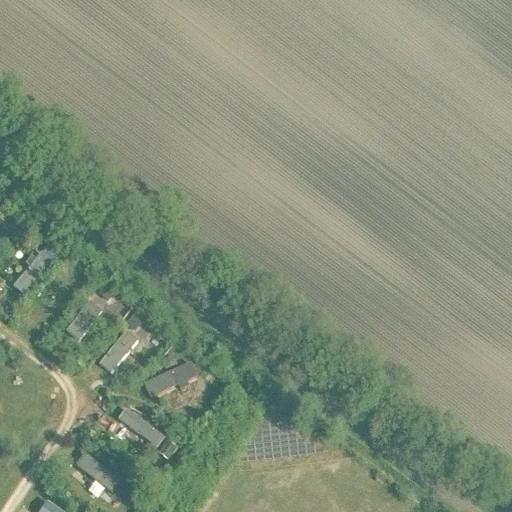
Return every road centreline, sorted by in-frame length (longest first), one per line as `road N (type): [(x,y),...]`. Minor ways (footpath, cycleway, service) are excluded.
road 1 (unclassified): [(466,511),(0,152)]
road 2 (track): [(13,511),(71,425),(73,407),(59,376),(0,331)]
